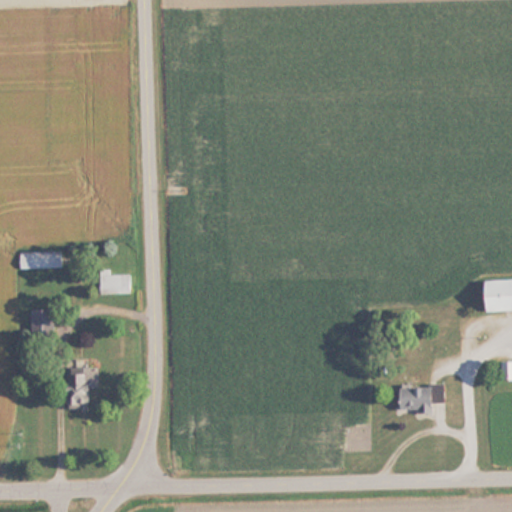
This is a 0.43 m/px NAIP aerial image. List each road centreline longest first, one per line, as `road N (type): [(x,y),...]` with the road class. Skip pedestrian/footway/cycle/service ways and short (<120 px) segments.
road 1 (secondary): [(0,492),(511,476)]
road 2 (residential): [(135,489),(164,419),(155,0)]
